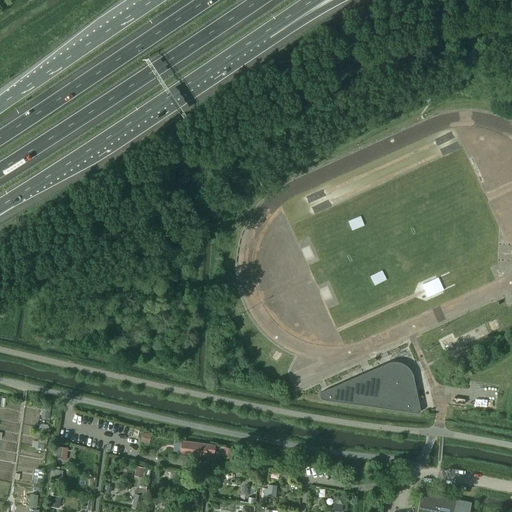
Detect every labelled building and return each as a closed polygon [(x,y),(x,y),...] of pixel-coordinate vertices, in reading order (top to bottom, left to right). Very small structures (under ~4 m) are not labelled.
[(310,245),(301,249),(306,262),(316,258),(310,245)] [(423,299),(438,293),(433,279),(417,286),(423,299)] [(320,286),(324,299),(334,297),(330,284),(320,286)] [(323,399),(417,413),(418,413),(420,412),(420,411),(420,410),(416,390),(416,389),(415,388),(415,387),(414,382),(413,376),(409,371),(405,367),(399,365),(394,365),(389,365),(385,368),(381,371),(378,375),(373,385),(344,381),(322,391),(320,393),(320,394),(320,396),(321,398),(323,399)] [(151,435),(142,433),(141,441),(149,442),(151,435)] [(180,453),(206,456),(206,452),(214,453),(215,445),(182,441),(180,453)] [(67,448),(58,446),(56,458),(66,459),(67,448)] [(137,465),(134,475),(143,477),(145,468),(137,465)] [(55,469),(54,477),(62,478),(63,469),(55,469)] [(276,485),(265,485),(265,496),(276,496),(276,485)] [(469,511),(470,506),(471,502),(421,492),(417,511),(469,511)] [(135,494),(131,507),(139,509),(142,496),(135,494)] [(52,495),(50,506),(58,508),(60,497),(52,495)]
